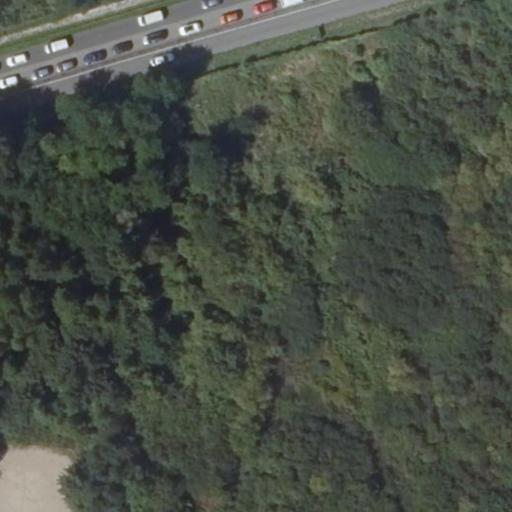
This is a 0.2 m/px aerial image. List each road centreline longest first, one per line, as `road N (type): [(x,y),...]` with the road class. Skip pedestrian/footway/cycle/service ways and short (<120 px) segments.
road 1 (unclassified): [(0,108),(360,0)]
road 2 (unclassified): [(271,0),(0,80)]
